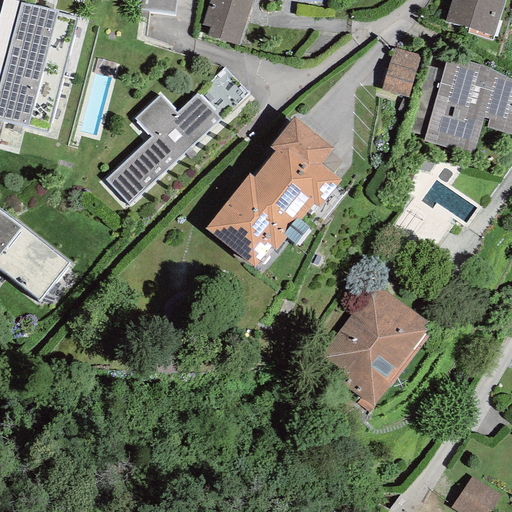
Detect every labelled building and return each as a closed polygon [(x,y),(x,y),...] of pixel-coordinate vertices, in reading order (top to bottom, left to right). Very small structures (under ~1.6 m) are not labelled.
[(7,0),(3,0),(0,12),(0,83),(4,65),(12,34),(20,3),(7,0)] [(175,0),(137,0),(136,10),(174,16),(175,0)] [(206,0),(206,7),(202,25),(209,28),(207,37),(238,46),(252,1),(253,1),(253,0),(206,0)] [(452,0),(451,0),(444,22),(493,37),(504,0),(453,0),(452,0)] [(20,3),(12,34),(69,48),(77,17),(20,3)] [(62,79),(69,48),(12,34),(4,65),(62,79)] [(394,48),(381,91),(408,97),(420,55),(394,48)] [(511,135),(511,133),(511,80),(488,68),(447,57),(443,71),(427,66),(408,131),(425,137),(423,141),(471,154),(481,125),(511,135)] [(0,120),(47,132),(62,79),(4,65),(0,83),(0,120)] [(151,137),(104,180),(129,206),(221,119),(197,93),(176,113),(160,95),(134,119),(151,137)] [(250,174),(205,229),(254,267),(271,247),(275,251),(286,238),(295,244),(308,228),(300,220),(313,204),(319,208),(340,180),(321,164),(333,148),(294,116),(269,147),(276,152),(254,177),(250,174)] [(430,175),(392,226),(428,252),(452,219),(463,227),(476,209),(430,175)] [(0,257),(23,228),(0,210),(0,257)] [(67,265),(23,228),(0,257),(0,271),(38,301),(67,265)] [(374,283),(314,363),(361,398),(372,406),(426,329),(422,326),(426,320),(374,283)] [(372,406),(361,398),(356,403),(370,412),(374,407),(372,406)] [(489,511),(501,495),(471,477),(451,508),(456,511),(489,511)]
